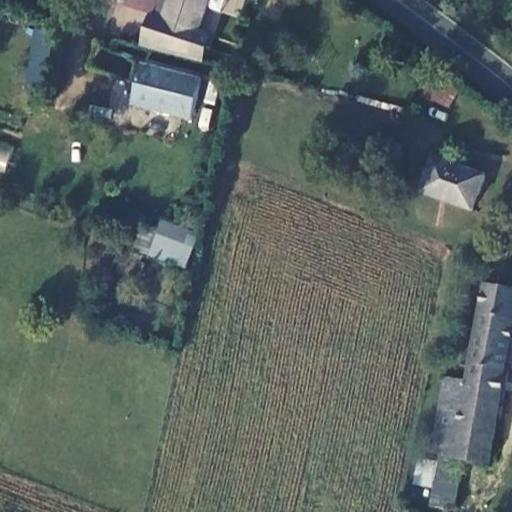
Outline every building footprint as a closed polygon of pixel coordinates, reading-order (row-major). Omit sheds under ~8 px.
[(143,41),(192,54),(206,0),(168,0),(164,18),(149,14),(143,41)] [(28,82),(49,83),(51,28),(29,28),(28,82)] [(148,66),(140,96),(148,98),(146,105),(191,118),(201,81),(148,66)] [(110,106),(128,107),(129,80),(111,80),(110,106)] [(139,103),(146,105),(148,98),(140,96),(139,103)] [(0,170),(4,172),(13,145),(0,140),(0,170)] [(485,175),(433,157),(423,191),(474,211),(485,175)] [(143,214),(131,250),(184,268),(197,233),(143,214)] [(506,241),(509,237),(510,232),(509,229),(505,225),(500,225),(496,227),(494,231),(494,235),(495,239),(498,241),(503,242),(506,241)] [(490,465),(511,346),(511,288),(498,286),(485,285),(468,381),(446,378),(433,454),(490,465)]
